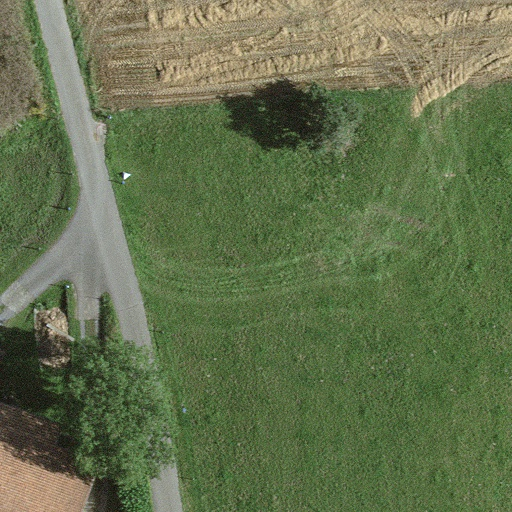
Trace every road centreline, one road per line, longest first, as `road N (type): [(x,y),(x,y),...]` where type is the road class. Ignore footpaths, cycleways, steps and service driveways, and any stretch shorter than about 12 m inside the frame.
road 1 (residential): [(49,0),(144,358),(169,511)]
road 2 (track): [(106,215),(0,311)]
